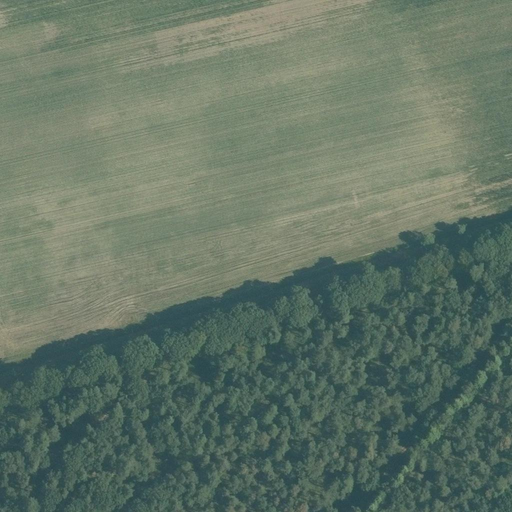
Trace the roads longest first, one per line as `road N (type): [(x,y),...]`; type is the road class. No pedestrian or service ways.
road 1 (track): [(511,218),(202,309)]
road 2 (track): [(355,511),(511,334)]
